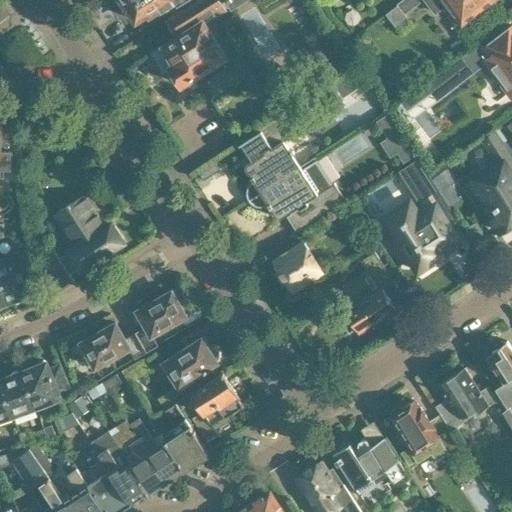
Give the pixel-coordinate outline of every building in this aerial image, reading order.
[(116,0),(120,4),(125,6),(127,9),(129,8),(136,21),(145,15),(149,21),(174,5),(177,8),(190,0),(116,0)] [(164,46),(153,54),(164,72),(171,68),(182,86),(194,78),(199,85),(228,67),(224,61),(230,57),(208,21),(212,18),(213,19),(228,9),(221,0),(225,0),(232,10),(247,0),(198,0),(193,3),(168,20),(179,37),(164,46)] [(401,0),(398,3),(405,13),(422,0),(401,0)] [(423,0),(435,14),(446,6),(460,24),(484,6),(486,6),(490,3),(491,1),(491,0),(423,0)] [(426,88),(402,107),(407,114),(427,141),(441,131),(430,116),(452,99),(463,114),(478,102),(462,81),(482,66),(479,62),(487,55),(490,58),(484,63),(510,98),(511,96),(511,28),(484,48),(485,49),(475,56),(472,53),(426,88)] [(361,67),(335,84),(343,97),(370,80),(361,67)] [(260,131),(239,145),(240,146),(242,145),(253,160),(246,164),(245,165),(245,166),(245,167),(245,168),(245,169),(253,181),(251,182),(249,184),(248,186),(247,189),(246,191),(246,194),(247,196),(247,199),(249,201),(302,167),(285,140),(301,130),(298,125),(315,115),(307,102),(290,112),(260,131)] [(390,115),(378,122),(388,137),(398,130),(390,115)] [(37,119),(27,125),(33,135),(43,129),(37,119)] [(0,175),(4,176),(4,168),(11,168),(11,150),(2,150),(2,123),(0,123),(0,175)] [(498,165),(471,183),(490,211),(487,212),(500,232),(511,223),(511,154),(497,131),(482,141),(498,165)] [(302,168),(302,167),(249,201),(249,202),(250,203),(253,205),(255,206),(258,207),(261,207),(264,207),(266,206),(269,205),(276,217),(277,218),(278,218),(279,218),(280,218),(282,218),(298,207),(300,209),(307,205),(316,219),(346,200),(335,182),(334,182),(318,158),(302,168)] [(205,164),(217,193),(242,182),(234,163),(222,169),(218,159),(205,164)] [(396,232),(389,237),(403,260),(410,256),(419,269),(421,273),(445,258),(442,254),(459,243),(451,230),(461,223),(419,159),(414,162),(424,177),(411,186),(427,212),(419,217),(418,215),(413,218),(414,220),(400,229),(399,227),(394,230),(396,232)] [(54,248),(40,258),(48,270),(61,262),(69,275),(80,267),(81,268),(123,242),(111,224),(103,229),(93,213),(99,209),(90,194),(58,214),(77,244),(65,250),(67,253),(60,257),(54,248)] [(316,219),(304,227),(310,238),(330,224),(324,214),(316,219)] [(306,241),(274,261),(280,270),(275,273),(283,285),(288,282),(293,291),(325,271),(306,241)] [(370,270),(342,288),(342,289),(344,288),(354,304),(349,307),(350,308),(345,311),(348,316),(342,320),(349,332),(356,328),(359,332),(364,329),(365,331),(377,323),(376,321),(396,308),(393,302),(399,298),(402,296),(405,299),(406,299),(375,251),(374,252),(375,254),(364,261),(370,270)] [(19,253),(0,259),(0,270),(10,301),(20,297),(23,299),(28,297),(30,294),(32,293),(19,253)] [(10,301),(0,270),(0,306),(1,307),(7,305),(7,302),(10,301)] [(145,327),(135,333),(146,352),(159,344),(154,335),(187,316),(173,291),(149,305),(148,302),(139,307),(140,310),(137,311),(145,327)] [(146,352),(135,333),(124,339),(116,323),(112,325),(111,323),(102,328),(103,330),(81,343),(96,369),(131,349),(136,357),(146,352)] [(190,345),(162,362),(178,387),(169,392),(176,402),(216,377),(210,368),(217,363),(216,361),(217,361),(217,360),(217,359),(218,359),(218,358),(218,357),(218,356),(218,355),(218,354),(218,353),(217,353),(217,352),(216,352),(216,351),(215,351),(215,350),(214,350),(213,350),(213,349),(212,349),(211,349),(210,349),(210,350),(209,350),(202,339),(191,346),(190,345)] [(511,347),(508,341),(505,343),(505,342),(502,341),(495,346),(494,348),(495,349),(493,350),(495,353),(488,357),(505,383),(496,389),(508,407),(511,405),(511,347)] [(152,368),(146,357),(145,356),(123,369),(130,382),(152,368)] [(37,366),(25,371),(38,405),(61,396),(58,391),(69,387),(60,364),(49,369),(47,362),(44,360),(38,363),(37,366)] [(480,391),(465,368),(440,385),(449,398),(436,407),(451,430),(465,421),(463,418),(475,409),(478,413),(489,405),(490,406),(498,400),(488,386),(480,391)] [(11,376),(2,379),(14,414),(38,405),(25,371),(21,372),(18,371),(12,373),(11,376)] [(244,405),(224,373),(192,393),(203,410),(193,417),(209,442),(219,435),(216,429),(229,420),(226,416),(244,405)] [(117,375),(104,382),(109,389),(109,390),(122,382),(117,375)] [(0,418),(14,414),(2,379),(0,379),(0,418)] [(109,389),(104,382),(103,381),(88,390),(93,398),(109,389)] [(92,408),(85,394),(69,405),(72,411),(55,420),(58,432),(80,424),(76,417),(92,408)] [(462,450),(441,416),(429,424),(415,401),(401,410),(400,408),(391,413),(393,415),(389,418),(417,463),(432,453),(437,461),(446,455),(453,465),(467,457),(465,453),(462,450)] [(175,424),(164,431),(186,467),(209,453),(177,402),(166,409),(175,424)] [(511,411),(510,409),(497,417),(511,441),(511,411)] [(186,467),(164,431),(154,438),(140,417),(132,422),(168,479),(186,467)] [(168,479),(132,422),(130,423),(127,418),(116,426),(119,431),(113,435),(149,491),(168,479)] [(57,437),(52,424),(44,427),(48,439),(57,437)] [(20,432),(23,445),(33,443),(28,430),(20,432)] [(149,491),(113,435),(112,436),(109,431),(93,440),(96,446),(132,502),(149,491)] [(409,477),(384,437),(371,446),(368,441),(367,440),(367,439),(366,439),(364,438),(362,438),(361,439),(360,439),(359,440),(359,441),(358,442),(358,443),(358,445),(359,446),(354,449),(349,442),(348,441),(347,440),(346,440),(344,439),(343,440),(342,440),(341,441),(340,442),(339,443),(339,445),(339,446),(339,447),(340,448),(332,454),(336,459),(334,460),(337,465),(339,464),(359,494),(389,474),(396,486),(409,477)] [(57,471),(40,445),(32,447),(51,476),(57,471)] [(116,511),(132,502),(96,446),(91,450),(98,461),(83,471),(109,511),(116,511)] [(32,447),(0,454),(0,465),(5,464),(13,459),(27,481),(21,484),(23,487),(28,488),(30,490),(41,483),(54,502),(44,508),(46,511),(73,511),(67,501),(62,493),(50,476),(51,476),(32,447)] [(66,464),(63,466),(79,493),(67,501),(73,511),(109,511),(83,471),(81,473),(75,463),(70,456),(64,461),(66,464)] [(302,473),(297,477),(319,511),(334,511),(339,510),(340,511),(361,511),(333,468),(327,472),(320,461),(309,469),(307,468),(302,471),(302,473)] [(23,487),(13,493),(16,498),(30,490),(28,488),(23,487)] [(255,504),(250,507),(253,511),(281,511),(270,494),(265,497),(262,496),(256,500),(255,504)] [(46,511),(44,508),(39,500),(22,509),(23,511),(46,511)] [(23,511),(22,509),(18,503),(4,510),(4,511),(23,511)]
